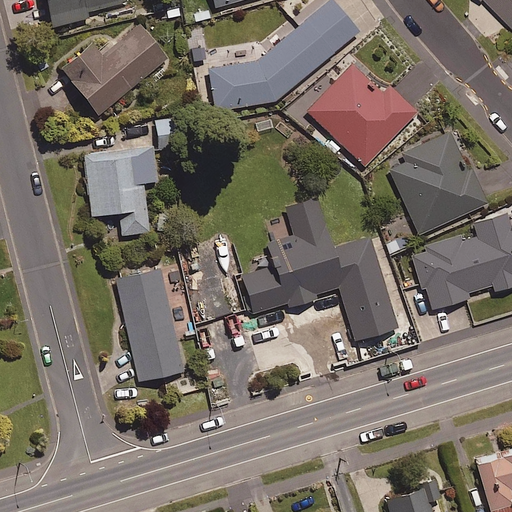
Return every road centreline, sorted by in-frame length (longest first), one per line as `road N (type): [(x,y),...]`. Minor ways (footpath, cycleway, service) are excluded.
road 1 (secondary): [(97,487),(511,363)]
road 2 (residential): [(0,91),(97,487)]
road 3 (residential): [(413,0),(511,113)]
